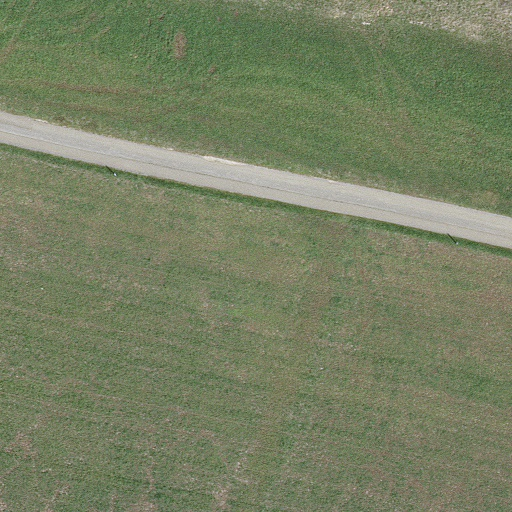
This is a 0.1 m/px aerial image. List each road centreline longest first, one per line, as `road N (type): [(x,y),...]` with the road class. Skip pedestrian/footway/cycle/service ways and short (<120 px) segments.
road 1 (unclassified): [(0,125),(511,234)]
road 2 (track): [(343,197),(251,511)]
